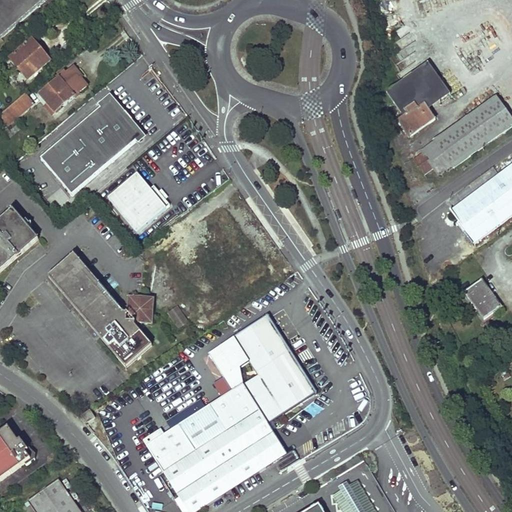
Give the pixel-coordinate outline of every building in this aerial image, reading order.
[(0,0),(0,38),(44,0),(0,0)] [(32,41),(11,59),(29,80),(50,62),(41,52),(32,41)] [(397,86),(387,92),(405,116),(398,121),(401,126),(403,124),(412,136),(436,119),(429,109),(452,93),(429,63),(397,86)] [(79,72),(74,67),(71,70),(79,80),(81,78),(83,77),(79,72)] [(71,70),(42,95),(57,113),(88,86),(81,78),(79,80),(71,70)] [(26,94),(8,109),(16,118),(34,103),(26,94)] [(110,95),(103,102),(105,105),(110,100),(141,138),(136,142),(138,145),(146,138),(110,95)] [(511,119),(496,98),(434,142),(452,166),(453,169),(511,126),(511,119)] [(105,105),(40,158),(71,195),(136,142),(141,138),(110,100),(105,105)] [(8,109),(0,115),(0,116),(8,125),(16,118),(8,109)] [(403,124),(401,126),(410,138),(412,136),(403,124)] [(452,166),(434,142),(422,151),(424,153),(434,168),(439,175),(452,166)] [(424,153),(415,159),(426,174),(434,168),(424,153)] [(511,168),(451,213),(460,224),(458,226),(473,247),(511,218),(511,168)] [(138,176),(107,199),(134,235),(168,209),(164,203),(158,195),(153,189),(150,192),(138,176)] [(167,201),(161,193),(158,195),(164,203),(167,201)] [(0,223),(0,274),(39,242),(41,241),(15,211),(0,223)] [(204,317),(264,279),(222,215),(160,255),(176,281),(170,285),(163,275),(165,273),(157,261),(151,265),(158,275),(147,282),(156,296),(158,294),(167,308),(189,294),(204,317)] [(153,310),(154,301),(129,296),(127,309),(122,309),(118,308),(76,257),(44,284),(118,373),(151,346),(139,332),(141,324),(150,326),(153,310)] [(503,307),(483,280),(466,292),(486,319),(503,307)] [(178,330),(189,323),(177,306),(167,313),(178,330)] [(317,393),(267,318),(208,356),(233,392),(163,440),(157,432),(144,440),(189,511),(195,511),(288,454),(269,424),(317,393)] [(82,416),(87,424),(95,418),(90,411),(82,416)] [(10,428),(0,434),(0,481),(21,467),(23,469),(33,462),(35,456),(22,441),(20,442),(10,428)] [(80,511),(58,481),(28,502),(35,511),(80,511)] [(341,511),(378,511),(361,482),(333,498),(341,511)]
